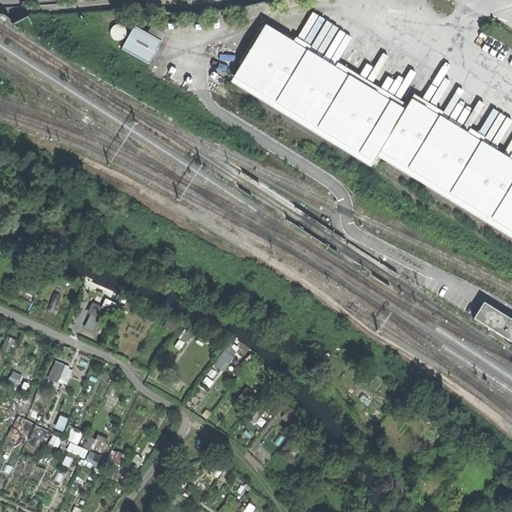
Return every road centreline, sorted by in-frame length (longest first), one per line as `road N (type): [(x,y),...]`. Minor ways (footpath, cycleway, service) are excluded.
road 1 (track): [(511,433),(304,280),(47,143)]
road 2 (track): [(122,511),(182,434),(185,416),(119,362),(0,309)]
